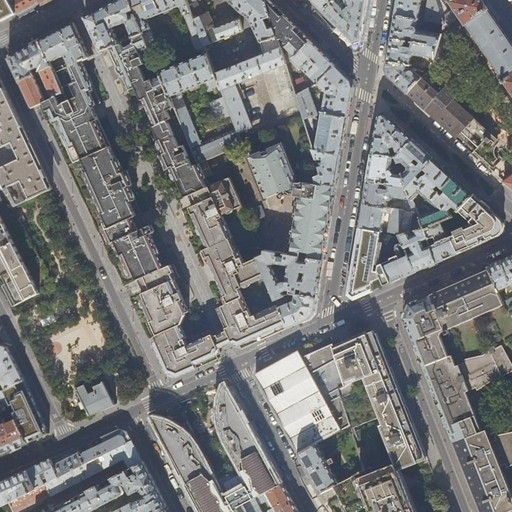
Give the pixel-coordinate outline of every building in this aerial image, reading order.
[(9,0),(0,0),(0,22),(1,22),(14,15),(17,13),(9,0)] [(9,0),(17,13),(18,15),(38,4),(45,0),(9,0)] [(134,38),(144,34),(130,0),(117,0),(108,5),(85,17),(101,52),(109,48),(131,39),(130,36),(118,40),(113,29),(115,27),(127,21),(134,38)] [(130,0),(144,34),(152,53),(159,50),(146,18),(178,5),(182,6),(193,35),(190,36),(195,51),(198,52),(205,49),(204,46),(193,19),(185,0),(130,0)] [(185,0),(193,19),(203,15),(196,0),(185,0)] [(261,42),(278,36),(266,0),(228,0),(241,12),(245,15),(250,18),(261,42)] [(296,27),(269,0),(266,0),(278,36),(279,39),(283,38),(289,43),(286,46),(290,49),(284,55),(287,64),(311,41),(296,27)] [(312,0),(323,11),(334,0),(312,0)] [(365,14),(367,0),(346,0),(348,3),(346,6),(340,0),(334,0),(323,11),(354,41),(358,40),(361,39),(365,14)] [(397,0),(395,15),(419,19),(421,2),(424,2),(424,0),(397,0)] [(428,0),(426,20),(444,23),(438,6),(436,0),(428,0)] [(448,0),(449,1),(454,8),(447,14),(440,4),(438,6),(444,23),(443,29),(460,17),(464,23),(465,25),(466,24),(502,78),(510,89),(511,91),(511,175),(504,181),(511,188),(511,42),(489,9),(483,0),(482,0),(448,0)] [(220,40),(216,29),(209,13),(203,15),(193,19),(204,46),(220,40)] [(424,20),(419,19),(395,15),(393,26),(391,38),(402,40),(403,34),(408,35),(407,41),(439,45),(442,34),(418,30),(418,29),(418,28),(416,27),(417,24),(423,25),(424,20)] [(216,29),(220,40),(244,31),(239,19),(237,20),(216,29)] [(63,29),(41,41),(52,65),(54,69),(59,67),(55,59),(66,53),(69,62),(63,65),(64,67),(73,63),(73,64),(81,60),(90,57),(75,23),(63,29)] [(502,78),(466,24),(465,25),(464,23),(460,26),(498,81),(502,78)] [(191,195),(208,188),(198,163),(160,72),(152,53),(144,34),(134,38),(131,39),(109,48),(120,72),(129,92),(137,89),(146,109),(160,140),(163,139),(169,152),(165,154),(168,160),(171,168),(175,166),(176,168),(177,171),(181,180),(179,181),(186,197),(191,195)] [(278,36),(261,42),(265,54),(282,48),(279,39),(278,36)] [(407,41),(402,40),(391,38),(389,49),(387,62),(410,65),(414,66),(415,63),(413,61),(411,60),(411,57),(413,56),(414,54),(429,56),(427,68),(430,69),(436,58),(439,45),(407,41)] [(42,70),(52,65),(41,41),(31,46),(9,58),(20,81),(33,75),(31,70),(40,65),(42,70)] [(311,41),(287,64),(290,73),(298,71),(303,69),(318,83),(336,66),(324,54),(311,41)] [(235,85),(240,83),(254,77),(260,75),(263,74),(287,64),(284,55),(282,48),(265,54),(257,57),(254,59),(248,61),(215,74),(220,87),(222,90),(235,85)] [(208,55),(160,72),(198,163),(243,144),(241,139),(238,132),(224,96),(210,102),(214,113),(219,115),(221,119),(200,128),(205,141),(201,143),(181,92),(204,83),(208,92),(220,87),(215,74),(208,55)] [(82,63),(81,60),(73,64),(73,63),(64,67),(63,65),(59,67),(54,69),(64,92),(90,80),(84,66),(82,63)] [(429,70),(430,69),(427,68),(426,68),(424,72),(421,71),(422,69),(412,70),(411,70),(409,69),(410,65),(387,62),(386,69),(388,74),(389,76),(399,86),(408,94),(429,70)] [(64,92),(54,69),(52,65),(42,70),(33,75),(20,81),(28,98),(32,107),(39,103),(43,101),(64,92)] [(351,80),(336,66),(318,83),(309,88),(297,95),(303,114),(305,119),(324,113),(348,117),(351,99),(353,88),(352,84),(351,80)] [(457,96),(429,70),(408,94),(435,119),(482,162),(489,167),(497,159),(494,155),(494,154),(494,151),(494,148),(496,145),(458,110),(461,111),(463,110),(464,109),(465,108),(465,107),(465,105),(464,103),(457,96)] [(292,81),(297,95),(309,88),(301,77),(292,81)] [(0,178),(15,207),(52,188),(50,183),(46,174),(5,88),(0,78),(0,178)] [(82,157),(111,144),(99,119),(96,112),(92,105),(101,101),(90,80),(64,92),(43,101),(47,109),(49,108),(51,112),(54,119),(55,121),(59,119),(65,132),(61,134),(68,151),(73,161),(82,157)] [(235,85),(222,90),(224,96),(238,132),(252,127),(239,97),(238,92),(240,92),(241,89),(240,84),(240,83),(235,85)] [(321,128),(324,113),(305,119),(308,127),(321,128)] [(324,113),(321,128),(318,146),(314,148),(315,150),(342,154),(345,136),(348,117),(324,113)] [(374,141),(372,153),(394,157),(397,157),(414,139),(400,127),(386,114),(379,116),(374,141)] [(425,150),(414,139),(397,157),(398,162),(403,161),(408,166),(409,169),(406,171),(404,170),(401,171),(403,174),(407,187),(417,175),(424,168),(434,158),(425,150)] [(300,184),(283,142),(280,143),(280,144),(248,157),(265,200),(276,194),(300,184)] [(111,144),(82,157),(88,170),(84,172),(108,222),(105,223),(108,229),(141,214),(134,199),(136,198),(133,191),(131,188),(130,185),(134,184),(130,174),(127,170),(125,171),(118,157),(117,158),(111,144)] [(342,154),(315,150),(317,158),(324,159),(324,164),(319,166),(322,173),(315,177),(314,183),(336,186),(339,169),(342,154)] [(391,169),(394,157),(372,153),(370,166),(368,180),(380,182),(389,184),(407,187),(403,174),(394,173),(391,169)] [(444,167),(434,158),(424,168),(428,172),(424,176),(423,175),(421,178),(417,175),(407,187),(413,200),(420,192),(430,201),(439,192),(435,188),(439,185),(443,188),(454,176),(444,167)] [(454,176),(443,188),(446,191),(443,195),(439,192),(430,201),(438,208),(438,209),(420,216),(421,219),(425,228),(441,221),(452,216),(450,211),(454,206),(459,211),(459,210),(474,194),(464,186),(454,176)] [(15,207),(0,178),(0,271),(12,295),(15,301),(18,305),(41,293),(55,287),(49,275),(33,244),(24,226),(15,207)] [(220,217),(224,215),(234,210),(243,206),(230,178),(222,181),(208,188),(220,217)] [(379,187),(380,182),(368,180),(366,192),(364,203),(397,209),(397,206),(392,205),(393,202),(387,202),(388,199),(390,200),(392,199),(393,198),(393,196),(404,197),(402,209),(404,210),(416,212),(418,212),(413,200),(407,187),(389,184),(388,189),(379,187)] [(329,229),(336,191),(336,186),(314,183),(305,181),(300,184),(276,194),(280,199),(282,199),(284,199),(285,198),(286,197),(286,195),(288,194),(299,196),(297,210),(294,210),(290,238),(288,238),(286,253),(324,260),(329,229)] [(208,188),(191,195),(193,200),(196,205),(191,208),(208,246),(233,236),(224,215),(220,217),(208,188)] [(425,228),(422,229),(426,239),(430,246),(437,263),(442,260),(466,250),(485,242),(500,235),(503,233),(504,231),(505,228),(505,226),(504,223),(502,220),(474,194),(459,210),(468,221),(468,229),(447,236),(441,221),(425,228)] [(402,209),(397,209),(364,203),(362,214),(360,227),(382,231),(385,214),(391,216),(389,232),(400,233),(404,210),(402,209)] [(416,215),(416,212),(404,210),(400,233),(406,247),(412,245),(415,253),(410,255),(417,271),(428,267),(437,263),(430,246),(424,249),(421,241),(426,239),(422,229),(425,228),(421,219),(416,221),(415,227),(418,235),(412,237),(409,231),(411,214),(416,215)] [(141,214),(108,229),(104,231),(110,245),(113,244),(116,249),(118,248),(132,278),(136,276),(138,280),(140,286),(143,293),(176,279),(180,277),(174,264),(164,269),(157,255),(160,254),(150,234),(155,232),(152,224),(147,226),(145,223),(141,214)] [(375,272),(382,231),(360,227),(356,251),(349,294),(352,296),(354,299),(359,297),(372,291),(372,282),(381,279),(384,286),(392,283),(383,263),(379,265),(378,272),(375,272)] [(233,236),(208,246),(202,249),(204,254),(217,282),(224,297),(225,300),(227,303),(243,295),(240,289),(234,276),(241,272),(238,266),(246,263),(233,236)] [(296,293),(318,297),(320,281),(324,260),(286,253),(265,250),(265,253),(258,256),(259,258),(267,277),(276,299),(281,297),(285,295),(284,291),(288,289),(291,290),(292,293),(292,292),(296,293)] [(417,271),(410,255),(409,254),(400,259),(399,256),(383,263),(392,283),(412,273),(417,271)] [(505,302),(507,308),(511,305),(511,255),(506,259),(488,266),(490,269),(499,290),(505,287),(506,291),(511,289),(510,285),(511,283),(511,297),(508,299),(504,289),(499,291),(505,302)] [(240,289),(267,277),(259,258),(246,263),(238,266),(241,272),(234,276),(240,289)] [(447,328),(505,302),(499,291),(499,290),(490,269),(438,292),(430,295),(440,318),(439,318),(446,335),(449,333),(447,328)] [(253,317),(279,305),(278,303),(276,299),(267,277),(240,289),(243,295),(253,317)] [(176,279),(143,293),(146,298),(142,300),(158,335),(182,324),(183,324),(187,314),(186,313),(190,311),(187,305),(186,302),(184,298),(176,279)] [(315,313),(318,297),(296,293),(295,300),(280,307),(289,328),(299,323),(310,318),(313,316),(315,313)] [(279,305),(253,317),(243,295),(227,303),(217,307),(218,309),(222,317),(225,324),(227,329),(226,329),(226,330),(231,342),(233,341),(236,346),(238,345),(241,344),(243,348),(289,328),(280,307),(279,305)] [(482,430),(465,390),(469,389),(458,364),(446,335),(439,318),(440,318),(430,295),(410,304),(407,310),(404,318),(406,323),(434,393),(446,424),(453,441),(482,430)] [(182,324),(158,335),(153,338),(154,341),(166,369),(168,373),(173,375),(179,377),(219,359),(218,355),(220,354),(222,353),(220,348),(214,336),(213,334),(188,344),(187,341),(186,338),(187,337),(182,324)] [(223,347),(227,345),(230,343),(231,342),(226,330),(225,331),(224,331),(221,333),(217,335),(216,335),(214,336),(220,348),(221,347),(223,347)] [(343,375),(346,385),(366,377),(380,416),(383,424),(381,425),(395,462),(399,470),(428,459),(417,432),(397,381),(391,366),(389,368),(381,349),(374,331),(344,344),(340,345),(334,348),(338,360),(339,360),(344,375),(343,375)] [(502,376),(491,352),(503,345),(502,344),(496,347),(494,344),(488,347),(490,350),(483,354),(464,358),(465,361),(458,364),(469,389),(475,386),(477,389),(493,378),(503,377),(502,376)] [(0,346),(0,391),(3,389),(24,380),(25,379),(11,354),(8,347),(3,345),(0,346)] [(344,375),(339,360),(338,360),(334,348),(325,347),(323,345),(307,353),(310,359),(307,360),(305,361),(299,350),(269,367),(255,374),(299,453),(317,443),(342,430),(350,426),(338,389),(346,385),(343,375),(344,375)] [(511,370),(511,362),(503,345),(491,352),(502,376),(511,370)] [(366,377),(346,385),(338,389),(350,426),(350,428),(380,416),(366,377)] [(3,389),(7,397),(11,395),(19,410),(14,412),(15,415),(29,443),(39,438),(49,433),(38,409),(24,380),(3,389)] [(113,401),(103,381),(101,381),(102,383),(96,386),(95,387),(97,391),(90,394),(85,385),(77,388),(91,415),(96,413),(115,405),(113,401)] [(93,381),(85,385),(90,394),(97,391),(95,387),(96,386),(93,381)] [(215,479),(206,461),(201,452),(199,448),(196,444),(192,439),(188,435),(185,432),(182,429),(178,426),(172,422),(169,421),(165,419),(161,418),(152,416),(178,465),(203,511),(247,511),(244,505),(254,499),(263,494),(265,493),(279,485),(250,432),(224,384),(221,391),(220,394),(219,399),(218,404),(218,408),(218,412),(218,417),(219,423),(221,429),(223,435),(228,445),(252,489),(250,490),(247,484),(227,495),(229,499),(227,501),(215,479)] [(0,412),(11,407),(7,397),(3,389),(0,391),(0,412)] [(15,415),(0,422),(0,455),(6,452),(29,443),(15,415)] [(95,440),(78,447),(85,463),(132,440),(127,431),(124,430),(120,429),(95,440)] [(490,441),(485,429),(482,430),(453,441),(455,446),(481,511),(507,511),(511,510),(511,497),(499,465),(490,441)] [(511,432),(495,435),(497,438),(490,441),(499,465),(506,462),(507,465),(511,461),(511,432)] [(141,456),(132,440),(85,463),(59,476),(50,481),(45,483),(37,488),(10,501),(14,511),(15,511),(51,495),(54,502),(47,505),(46,503),(29,511),(45,511),(99,484),(111,478),(143,460),(141,456)] [(339,483),(317,443),(299,453),(306,467),(320,493),(330,488),(332,486),(339,483)] [(368,449),(367,444),(357,448),(358,452),(368,449)] [(61,455),(51,459),(59,476),(85,463),(78,447),(61,455)] [(39,464),(27,470),(37,488),(45,483),(44,479),(48,477),(50,481),(59,476),(51,459),(39,464)] [(102,489),(99,484),(45,511),(153,511),(167,505),(157,486),(143,460),(111,478),(113,483),(102,489)] [(357,478),(369,511),(414,511),(406,490),(402,479),(399,470),(395,462),(357,478)] [(0,506),(10,501),(37,488),(27,470),(0,481),(0,506)] [(369,511),(357,478),(355,474),(339,483),(332,486),(336,492),(339,498),(346,511),(369,511)] [(298,511),(284,486),(283,483),(279,485),(265,493),(273,508),(269,510),(268,509),(267,510),(268,511),(262,511),(259,505),(266,501),(263,494),(254,499),(244,505),(247,511),(298,511)]
